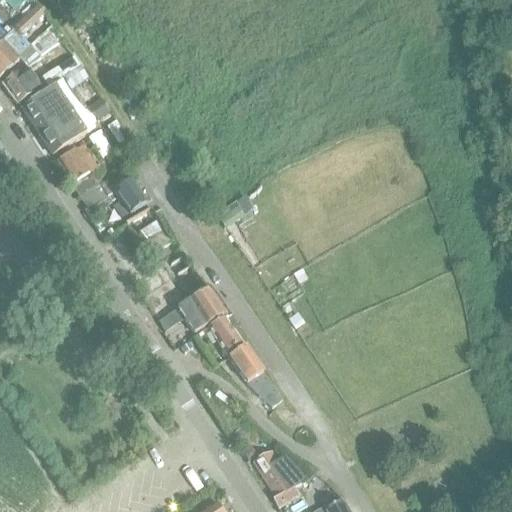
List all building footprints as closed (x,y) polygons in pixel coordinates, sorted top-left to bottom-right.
[(1,44),(0,44),(0,80),(31,50),(19,38),(42,16),(36,9),(1,44)] [(47,26),(37,36),(43,42),(53,32),(47,26)] [(33,51),(39,58),(55,45),(49,38),(33,51)] [(50,93),(61,84),(78,72),(72,64),(43,84),(50,93)] [(1,87),(17,107),(39,89),(24,72),(1,87)] [(62,84),(67,91),(83,81),(78,74),(62,84)] [(50,93),(21,110),(37,134),(53,158),(95,130),(93,127),(110,115),(100,102),(87,112),(80,103),(76,105),(69,95),(62,85),(50,93)] [(88,140),(101,159),(113,151),(99,132),(88,140)] [(81,149),(57,165),(73,188),(72,189),(72,190),(73,191),(94,177),(97,181),(103,177),(105,175),(99,166),(95,169),(81,149)] [(118,175),(101,186),(109,197),(130,183),(119,168),(116,171),(118,175)] [(94,177),(73,191),(88,212),(90,210),(106,199),(109,197),(101,186),(97,181),(94,177)] [(109,197),(106,199),(110,206),(118,200),(122,205),(114,211),(122,223),(146,206),(130,183),(109,197)] [(143,227),(151,243),(171,234),(163,218),(143,227)] [(205,291),(177,311),(193,336),(205,328),(222,316),(205,291)] [(210,335),(228,360),(244,349),(223,319),(207,330),(210,335)] [(244,349),(228,360),(248,389),(273,410),(282,404),(244,349)] [(294,490),(305,483),(293,467),(283,473),(272,455),(256,465),(279,500),(275,503),(280,510),(299,498),(294,490)]
